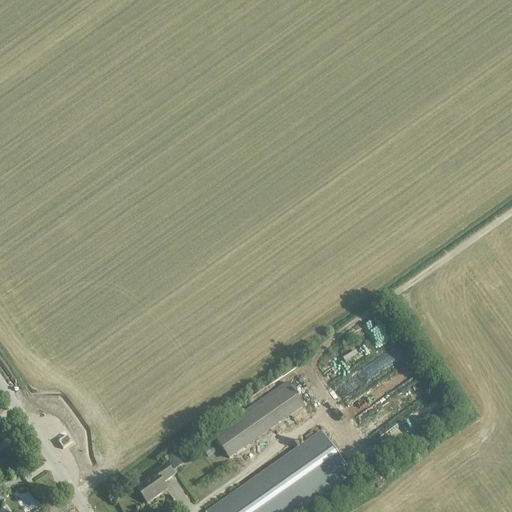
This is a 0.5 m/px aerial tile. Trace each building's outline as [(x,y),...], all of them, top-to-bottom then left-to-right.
[(344,386),(346,389),(377,373),(371,362),(347,374),(351,382),(344,386)] [(303,407),(287,384),(213,436),(229,459),(303,407)] [(402,440),(442,406),(434,396),(393,430),(402,440)] [(208,511),(299,511),(351,475),(321,433),(208,511)] [(63,450),(72,443),(67,436),(58,443),(63,450)] [(177,457),(169,462),(174,469),(182,464),(177,457)] [(175,475),(167,465),(155,473),(157,475),(137,489),(147,504),(158,497),(157,495),(167,488),(163,483),(175,475)]
